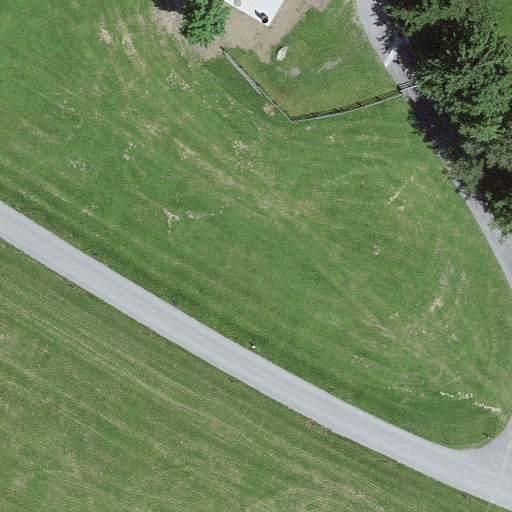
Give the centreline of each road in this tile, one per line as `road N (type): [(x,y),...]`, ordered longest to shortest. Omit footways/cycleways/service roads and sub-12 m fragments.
road 1 (unclassified): [(0,219),(274,384),(511,494)]
road 2 (track): [(511,260),(374,9)]
